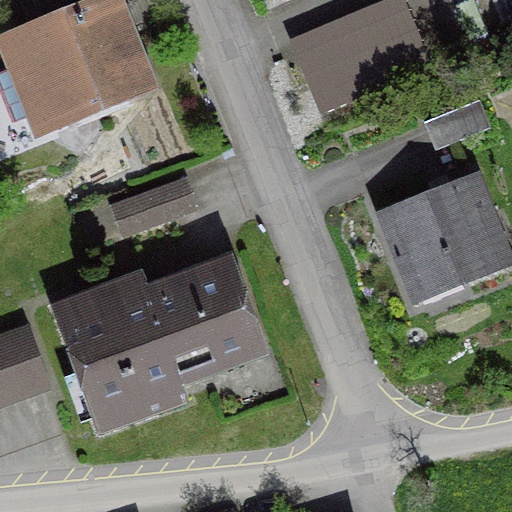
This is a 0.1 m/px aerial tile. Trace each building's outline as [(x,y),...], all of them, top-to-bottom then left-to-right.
[(19,67),(0,74),(0,84),(15,122),(50,109),(55,122),(145,87),(111,1),(9,40),(19,67)] [(351,30),(295,54),(321,115),(377,91),(351,30)] [(478,101),(424,122),(435,149),(490,128),(478,101)] [(383,213),(414,290),(459,273),(462,282),(508,264),(473,178),(383,213)] [(140,227),(194,208),(185,181),(131,200),(140,227)] [(134,391),(257,347),(231,275),(109,319),(98,291),(54,306),(99,429),(142,414),(134,391)] [(0,340),(0,401),(48,384),(28,330),(0,340)]
